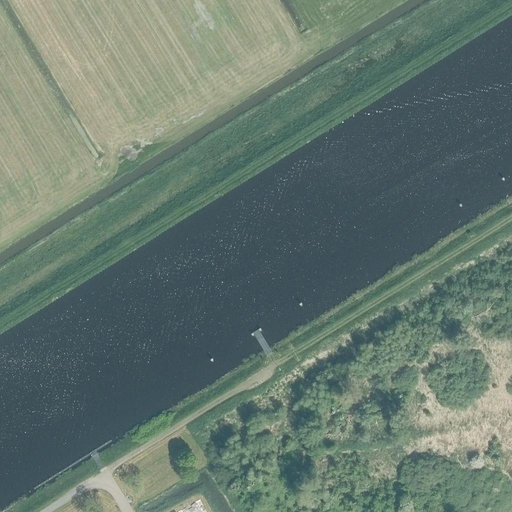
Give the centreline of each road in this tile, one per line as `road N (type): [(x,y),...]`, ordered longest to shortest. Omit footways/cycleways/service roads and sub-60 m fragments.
road 1 (track): [(0,325),(511,6)]
road 2 (track): [(97,480),(511,219)]
